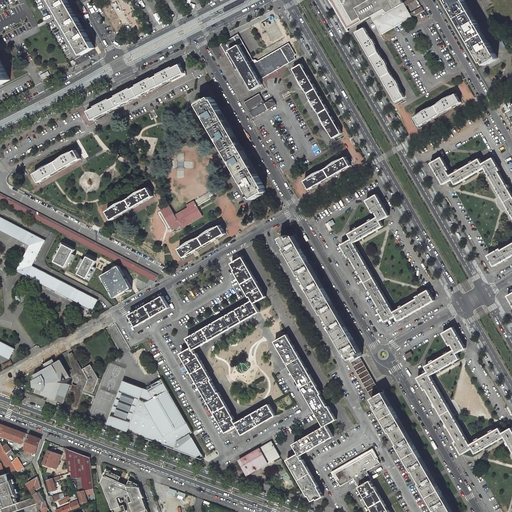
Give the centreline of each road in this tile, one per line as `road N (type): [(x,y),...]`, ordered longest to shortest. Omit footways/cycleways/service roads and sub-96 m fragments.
road 1 (secondary): [(290,0),(465,303)]
road 2 (secondary): [(482,294),(313,0)]
road 3 (tertiary): [(48,426),(272,511)]
road 4 (tertiary): [(203,473),(0,397)]
road 5 (unclassified): [(195,35),(295,210)]
road 6 (residential): [(0,182),(170,282)]
road 7 (unclassified): [(388,359),(478,511)]
road 8 (unclassified): [(511,146),(427,0)]
road 9 (unclassified): [(295,210),(377,350)]
road 10 (residential): [(226,456),(152,329)]
road 11 (unknown): [(84,130),(212,64)]
road 12 (residential): [(226,456),(306,412),(282,370)]
road 13 (tertiary): [(0,133),(123,71)]
road 14 (tertiary): [(115,56),(0,117)]
road 15 (tertiary): [(226,0),(115,56)]
